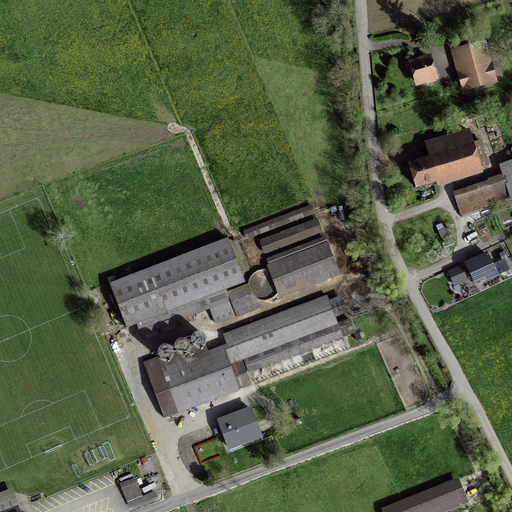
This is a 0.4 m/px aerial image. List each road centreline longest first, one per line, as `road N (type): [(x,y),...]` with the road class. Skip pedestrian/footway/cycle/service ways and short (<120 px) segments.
road 1 (residential): [(361,0),(387,236),(424,317)]
road 2 (unclassified): [(449,399),(151,511)]
road 3 (unclassified): [(424,317),(511,477)]
